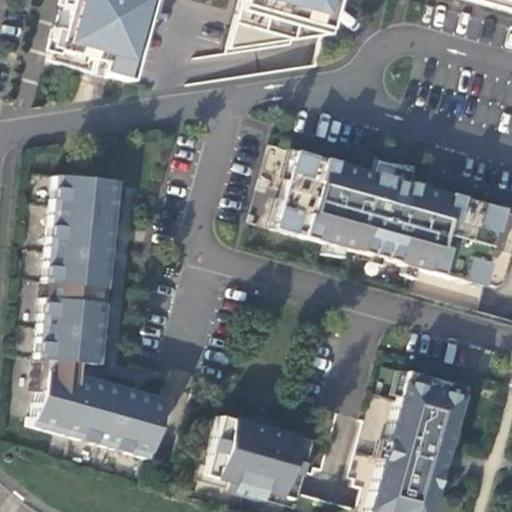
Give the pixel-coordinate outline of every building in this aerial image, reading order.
[(124,76),(144,0),(237,0),(223,50),(322,36),(332,0),(490,0),(511,6),(511,0),(61,0),(44,61),(107,78),(124,76)] [(291,152),(269,230),(347,252),(347,251),(395,264),(395,265),(461,284),(468,260),(466,259),(474,229),(476,230),(483,206),(403,184),(384,178),(385,173),(377,171),(375,176),(368,174),(291,152)] [(371,162),(368,174),(375,176),(377,171),(385,173),(384,178),(403,184),(407,171),(371,162)] [(101,289),(102,271),(111,182),(80,179),(71,178),(49,176),(31,359),(46,361),(46,368),(41,366),(34,393),(24,427),(141,460),(158,399),(83,378),(85,365),(93,365),(99,306),(99,304),(98,304),(99,289),(101,289)] [(474,229),(466,259),(468,260),(461,284),(478,288),(484,264),(479,263),(488,233),(493,235),(499,210),(483,206),(476,230),(474,229)] [(28,392),(34,393),(41,366),(46,368),(46,361),(31,359),(28,392)] [(401,372),(362,511),(423,511),(442,447),(443,447),(448,432),(446,431),(458,388),(401,372)] [(259,429),(261,419),(247,415),(245,425),(259,429)] [(245,425),(215,417),(199,475),(228,484),(258,492),(286,500),(303,442),(274,433),(277,423),(261,419),(259,429),(245,425)] [(228,484),(225,494),(255,502),(258,492),(228,484)]
